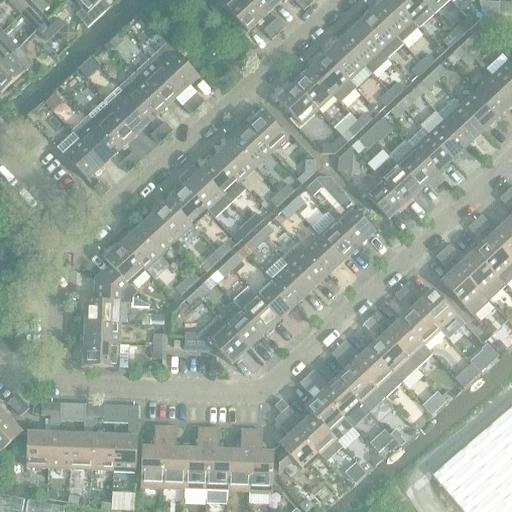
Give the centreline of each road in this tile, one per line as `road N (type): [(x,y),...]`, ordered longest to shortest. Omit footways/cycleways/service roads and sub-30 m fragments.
road 1 (residential): [(511,157),(260,394),(58,384)]
road 2 (residential): [(56,253),(343,0)]
road 3 (residential): [(58,384),(56,253)]
road 4 (residential): [(56,253),(52,207),(0,146)]
